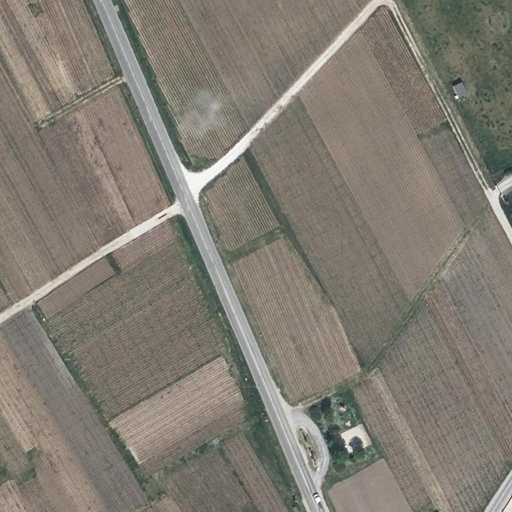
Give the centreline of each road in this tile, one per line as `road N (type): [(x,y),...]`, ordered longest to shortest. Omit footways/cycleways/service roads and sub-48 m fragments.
road 1 (secondary): [(321,511),(105,0)]
road 2 (track): [(376,0),(189,197),(0,322)]
road 3 (track): [(511,229),(392,0)]
